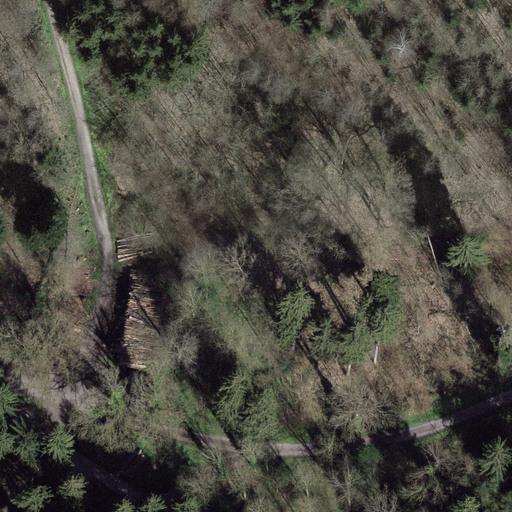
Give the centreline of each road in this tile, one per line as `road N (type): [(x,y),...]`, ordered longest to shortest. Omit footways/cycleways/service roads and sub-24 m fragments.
road 1 (track): [(0,372),(154,429),(258,452),(358,445),(458,421),(511,397)]
road 2 (track): [(52,0),(105,228),(99,317),(70,401)]
road 3 (track): [(104,511),(115,484),(0,400)]
